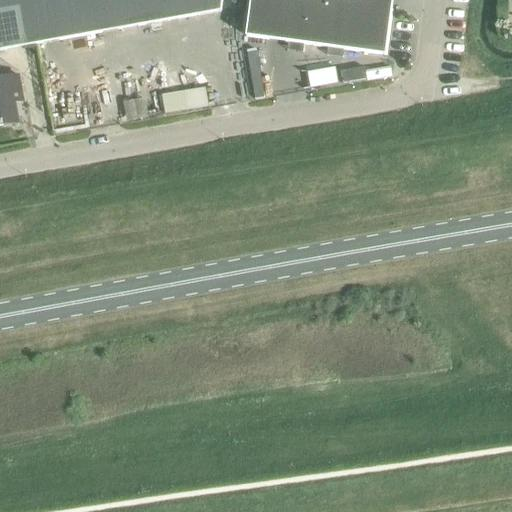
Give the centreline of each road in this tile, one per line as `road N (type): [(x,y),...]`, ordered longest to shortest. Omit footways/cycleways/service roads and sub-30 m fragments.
road 1 (primary): [(0,322),(511,228)]
road 2 (residential): [(0,169),(411,94),(430,0)]
